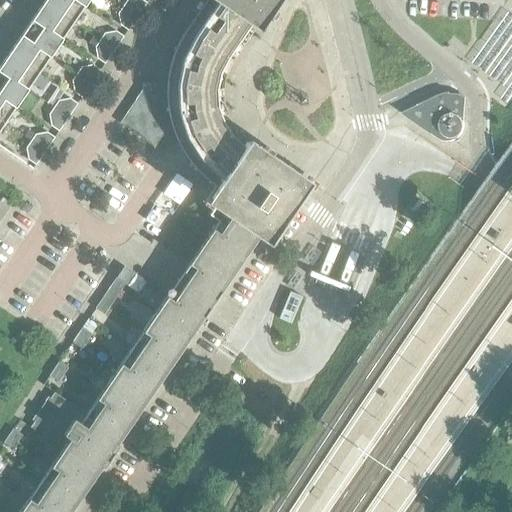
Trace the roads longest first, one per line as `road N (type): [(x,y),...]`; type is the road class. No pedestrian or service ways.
road 1 (residential): [(245,324),(374,127),(342,0)]
road 2 (residential): [(118,511),(245,324)]
road 3 (residential): [(177,279),(0,161)]
road 4 (track): [(295,365),(294,387),(215,511)]
